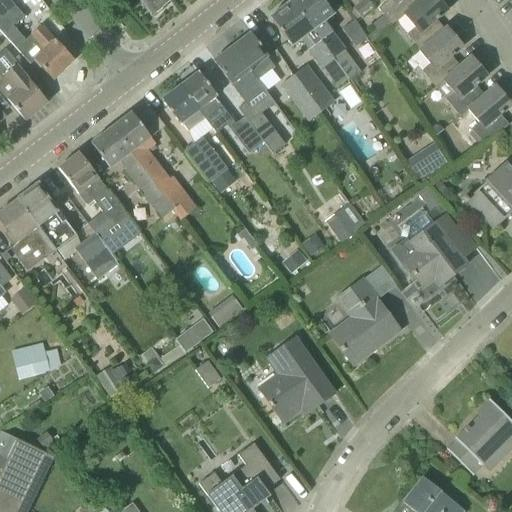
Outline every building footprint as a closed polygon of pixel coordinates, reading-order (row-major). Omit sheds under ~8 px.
[(137,0),(152,16),(154,14),(157,14),(159,12),(159,10),(170,0),(137,0)] [(346,51),(324,22),(335,14),(322,0),(294,0),(291,2),(342,70),(346,76),(358,94),(362,91),(353,79),(360,73),(352,62),(344,52),(346,51)] [(362,0),(354,7),(352,9),(361,20),(373,9),(365,0),(362,0)] [(388,0),(389,0),(378,10),(391,26),(403,16),(403,17),(422,0),(421,0),(417,4),(413,0),(388,0)] [(418,53),(441,33),(433,24),(448,12),(437,0),(422,0),(403,17),(414,29),(406,36),(418,50),(417,51),(418,53)] [(290,46),(299,38),(334,85),(346,76),(342,70),(291,2),(282,10),(279,10),(274,13),(273,16),(270,19),(290,46)] [(0,30),(30,64),(33,60),(53,81),(73,62),(41,26),(25,41),(17,32),(26,24),(17,14),(0,29),(0,30)] [(366,39),(354,21),(341,30),(355,48),(366,39)] [(456,70),(448,60),(463,48),(446,29),(441,33),(418,53),(429,66),(421,72),(435,89),(471,58),(456,70)] [(232,48),(258,81),(274,69),(266,58),(268,57),(250,34),(232,48)] [(238,110),(244,118),(263,143),(271,154),(284,145),(261,114),(274,104),(258,81),(232,48),(213,62),(231,85),(231,84),(246,104),(238,110)] [(481,99),(473,89),(487,77),(471,58),(435,89),(460,119),(467,112),(496,87),(495,87),(481,99)] [(47,104),(16,66),(1,79),(0,77),(0,91),(25,122),(47,104)] [(333,105),(306,69),(293,78),(319,115),(333,105)] [(215,97),(199,73),(180,87),(204,119),(207,122),(223,110),(214,98),(215,97)] [(319,115),(293,78),(283,86),(309,122),(319,115)] [(180,87),(162,101),(178,124),(180,123),(187,133),(204,119),(180,87)] [(482,145),(506,128),(505,127),(505,128),(497,118),(511,106),(496,87),(467,112),(477,124),(470,130),(482,145)] [(131,114),(115,126),(111,129),(163,197),(181,221),(195,210),(173,182),(169,181),(147,151),(154,143),(150,137),(164,127),(148,106),(134,117),(131,114)] [(246,156),(263,143),(244,118),(234,125),(227,130),(246,156)] [(435,126),(431,129),(437,136),(444,130),(440,126),(435,126)] [(111,129),(106,134),(91,145),(110,169),(121,161),(126,169),(124,171),(134,184),(139,180),(144,186),(141,188),(153,205),(163,197),(111,129)] [(209,184),(212,182),(227,171),(228,170),(211,147),(210,148),(202,137),(184,151),(209,184)] [(467,154),(459,142),(447,150),(455,162),(467,154)] [(419,171),(445,159),(441,149),(414,161),(419,171)] [(94,234),(97,238),(127,216),(115,201),(114,201),(79,154),(77,155),(69,161),(67,161),(62,164),(62,167),(58,170),(86,207),(91,202),(100,214),(93,220),(98,226),(92,231),(94,234)] [(511,220),(511,219),(511,171),(505,163),(466,197),(465,195),(460,199),(464,204),(466,202),(480,218),(482,217),(493,230),(508,216),(511,220)] [(236,183),(227,171),(212,182),(219,192),(221,194),(236,183)] [(440,196),(445,191),(438,183),(432,188),(440,196)] [(37,185),(31,189),(17,199),(18,200),(56,251),(76,236),(65,222),(60,225),(53,215),(57,212),(42,191),(43,190),(41,188),(40,189),(37,185)] [(427,188),(418,195),(430,211),(439,204),(427,188)] [(18,200),(0,213),(0,220),(8,231),(4,235),(13,247),(9,249),(26,272),(43,259),(44,260),(56,251),(18,200)] [(356,234),(340,211),(325,222),(341,245),(356,234)] [(444,214),(434,222),(407,242),(405,239),(391,250),(402,265),(404,264),(422,289),(435,280),(447,270),(452,277),(467,266),(462,259),(475,249),(457,224),(454,227),(444,214)] [(81,229),(88,239),(94,234),(92,231),(87,224),(81,229)] [(237,244),(242,240),(250,251),(256,247),(243,231),(233,238),(237,244)] [(315,235),(301,245),(310,258),(324,249),(315,235)] [(115,262),(97,238),(76,254),(94,279),(116,263),(115,262)] [(296,251),(281,264),(291,276),(306,262),(296,251)] [(0,265),(0,286),(1,288),(11,280),(0,265)] [(348,319),(328,334),(352,367),(399,332),(375,300),(394,286),(380,266),(361,280),(334,300),(348,319)] [(35,305),(23,289),(10,300),(22,315),(35,305)] [(83,303),(80,297),(72,301),(75,307),(83,303)] [(235,298),(210,317),(220,329),(245,311),(235,298)] [(174,340),(180,348),(185,355),(202,342),(192,327),(174,340)] [(275,375),(257,388),(281,421),(300,408),(305,416),(334,395),(295,338),(278,350),(289,365),(275,375)] [(47,372),(40,345),(29,348),(31,355),(27,356),(33,376),(47,372)] [(157,357),(144,367),(152,377),(165,367),(161,362),(157,357)] [(196,372),(209,391),(221,382),(208,363),(196,372)] [(124,390),(120,384),(111,368),(94,377),(108,400),(124,390)] [(41,393),(46,402),(55,397),(49,388),(41,393)] [(446,450),(471,476),(492,456),(498,462),(511,447),(511,422),(489,400),(477,413),(481,417),(469,429),(467,427),(463,430),(464,431),(455,440),(456,441),(446,450)] [(0,453),(8,436),(0,432),(0,453)] [(44,452),(55,445),(47,433),(36,439),(44,452)] [(8,436),(0,453),(0,456),(6,459),(15,440),(8,436)] [(6,459),(0,471),(0,511),(29,511),(55,458),(15,440),(6,459)] [(238,456),(246,466),(221,484),(214,474),(199,485),(218,511),(254,511),(253,510),(270,497),(265,491),(280,480),(254,445),(238,456)] [(402,504),(411,511),(462,511),(423,480),(402,504)]
